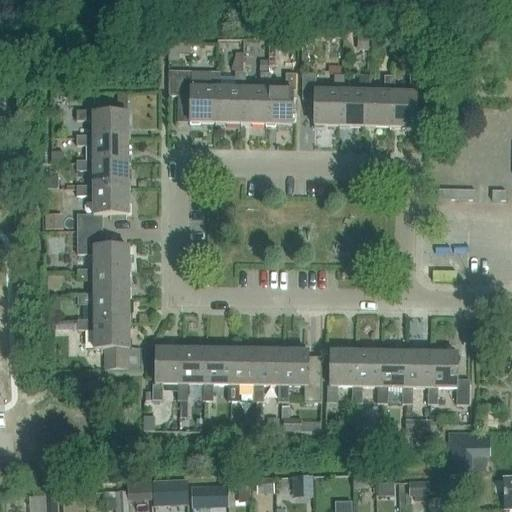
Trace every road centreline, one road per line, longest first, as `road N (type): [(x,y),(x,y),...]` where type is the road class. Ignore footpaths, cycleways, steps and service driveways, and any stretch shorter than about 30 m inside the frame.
road 1 (residential): [(403,300),(404,174),(180,169),(178,281),(185,295),(201,300)]
road 2 (residential): [(201,300),(403,300)]
